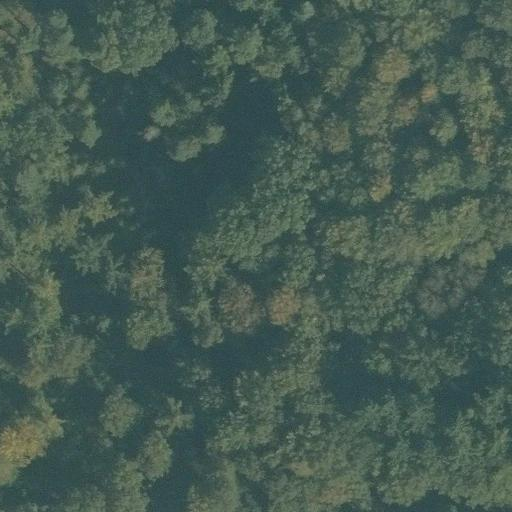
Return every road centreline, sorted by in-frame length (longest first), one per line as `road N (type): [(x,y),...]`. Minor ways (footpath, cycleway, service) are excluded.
road 1 (track): [(322,0),(343,467),(331,511)]
road 2 (secondary): [(193,511),(511,490)]
